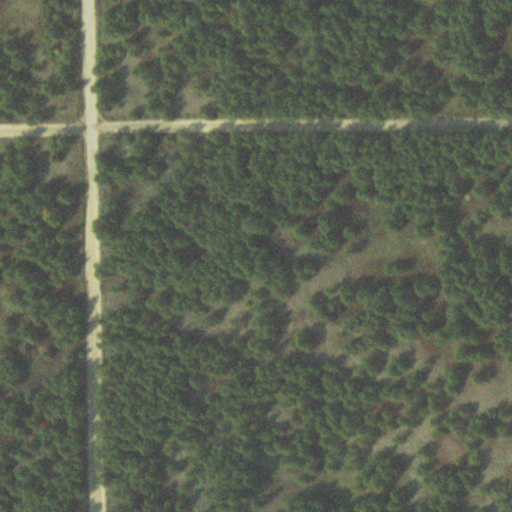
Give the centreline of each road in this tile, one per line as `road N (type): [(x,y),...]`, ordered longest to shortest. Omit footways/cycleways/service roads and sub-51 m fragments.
road 1 (residential): [(96,511),(89,0)]
road 2 (track): [(511,121),(0,127)]
